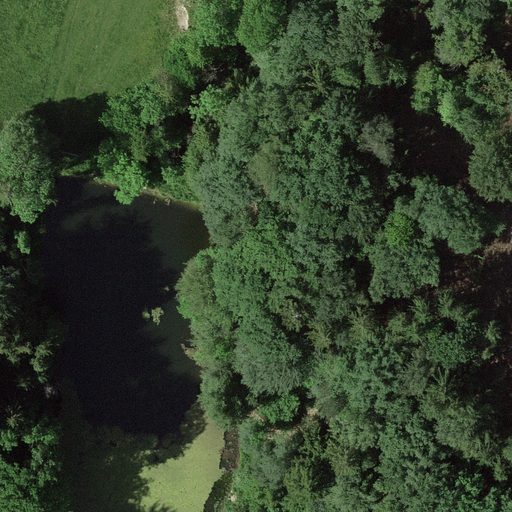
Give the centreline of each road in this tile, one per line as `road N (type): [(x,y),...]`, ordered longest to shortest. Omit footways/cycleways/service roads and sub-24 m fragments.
road 1 (track): [(242,202),(72,159),(44,164),(27,247),(7,511)]
road 2 (track): [(296,511),(306,421),(339,273),(404,192)]
road 3 (track): [(242,202),(257,454),(243,511)]
road 4 (track): [(511,189),(488,179),(267,210),(242,202)]
road 5 (track): [(44,164),(97,0)]
